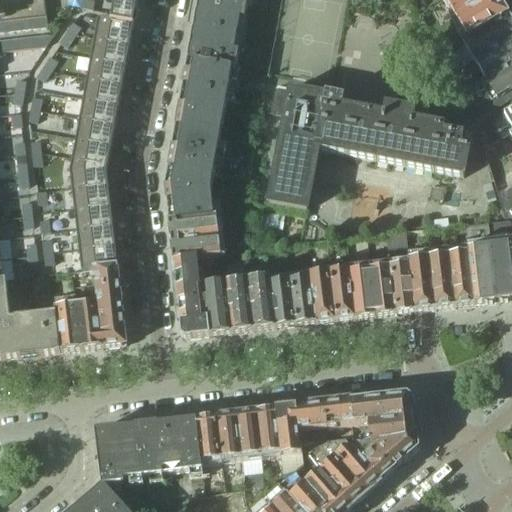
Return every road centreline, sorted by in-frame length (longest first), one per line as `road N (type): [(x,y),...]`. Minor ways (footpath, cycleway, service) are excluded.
road 1 (residential): [(166,390),(140,191),(172,0)]
road 2 (residential): [(462,452),(418,363),(166,390)]
road 3 (residential): [(39,511),(73,475),(71,401)]
